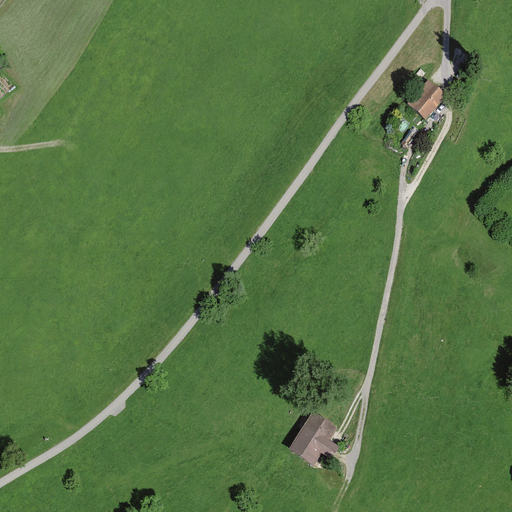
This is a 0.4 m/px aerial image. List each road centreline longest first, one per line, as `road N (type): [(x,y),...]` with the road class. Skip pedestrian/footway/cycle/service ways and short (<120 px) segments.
road 1 (unclassified): [(0,483),(87,429),(162,358),(432,0)]
road 2 (track): [(336,511),(359,450),(407,165),(429,127)]
